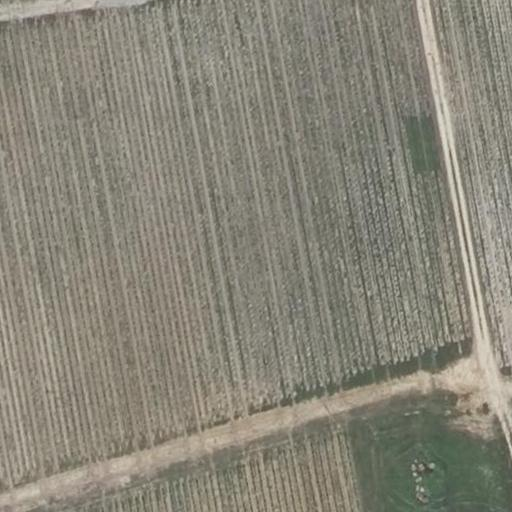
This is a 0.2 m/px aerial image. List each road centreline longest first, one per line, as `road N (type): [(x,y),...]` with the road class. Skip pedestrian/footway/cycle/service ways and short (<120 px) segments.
road 1 (track): [(0,511),(412,385),(511,375)]
road 2 (track): [(427,0),(487,382),(511,451)]
